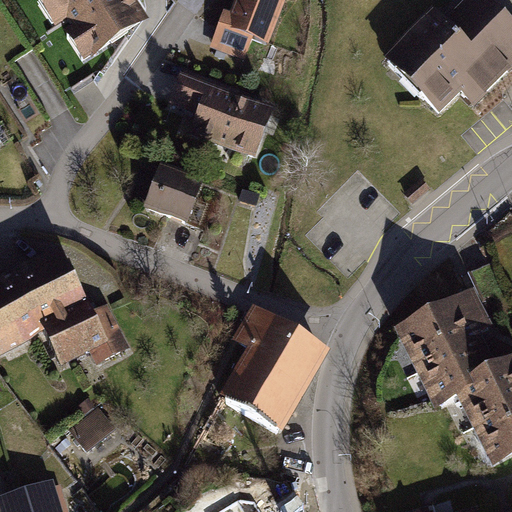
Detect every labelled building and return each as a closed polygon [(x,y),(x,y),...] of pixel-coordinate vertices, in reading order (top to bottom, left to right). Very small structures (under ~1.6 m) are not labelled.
[(163,17),(152,0),(51,0),(90,62),(163,17)] [(246,0),(238,22),(228,18),(216,53),(252,66),(259,47),(275,53),(293,3),(284,0),(246,0)] [(428,10),(379,57),(437,112),(458,90),(471,106),(511,63),(511,23),(486,0),(460,0),(440,20),(428,10)] [(270,106),(190,76),(174,118),(255,148),(270,106)] [(193,151),(166,203),(216,228),(242,176),(193,151)] [(0,237),(0,320),(20,358),(67,334),(87,372),(151,340),(128,296),(111,305),(79,243),(19,273),(0,237)] [(474,298),(402,335),(439,407),(459,397),(493,462),(511,452),(511,366),(499,373),(478,333),(489,327),(474,298)] [(250,347),(219,400),(271,430),(317,352),(256,316),(241,341),(250,347)] [(0,511),(17,511),(7,473),(41,464),(25,404),(0,410),(0,511)] [(91,451),(121,429),(106,408),(75,430),(91,451)]
